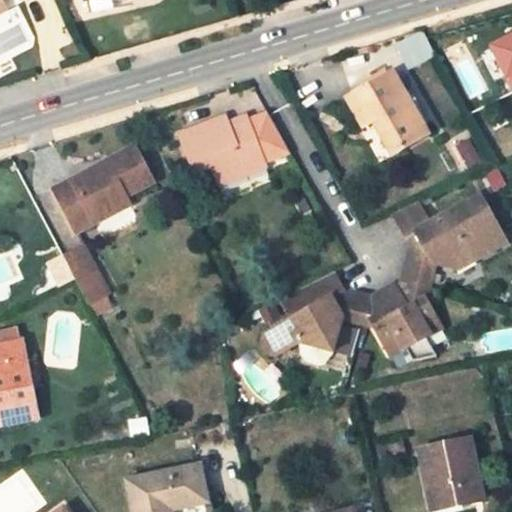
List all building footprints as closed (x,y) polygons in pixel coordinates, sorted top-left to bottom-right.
[(85,0),(87,12),(112,8),(110,0),(85,0)] [(110,0),(112,8),(130,5),(129,0),(110,0)] [(208,10),(206,0),(193,4),(195,13),(208,10)] [(511,74),(511,30),(485,43),(503,79),(511,74)] [(401,41),(410,66),(434,58),(425,33),(401,41)] [(427,134),(391,73),(346,99),(362,128),(372,122),(380,118),(399,150),(427,134)] [(511,74),(503,79),(510,92),(511,90),(511,74)] [(215,180),(244,168),(248,176),(268,168),(266,163),(287,154),(266,116),(249,123),(247,118),(227,126),(229,130),(220,134),(215,122),(179,137),(195,175),(211,169),(215,180)] [(215,122),(220,134),(229,130),(227,126),(224,118),(215,122)] [(392,154),(399,150),(380,118),(372,122),(392,154)] [(152,182),(132,147),(53,188),(76,232),(91,224),(87,216),(124,197),(152,182)] [(218,189),(248,176),(244,168),(215,180),(218,189)] [(87,216),(91,224),(128,205),(124,197),(87,216)] [(405,278),(433,286),(439,260),(456,265),(458,271),(480,258),(493,250),(508,242),(481,197),(466,204),(433,222),(419,231),(429,245),(413,254),(405,278)] [(421,202),(397,213),(410,236),(419,231),(433,222),(421,202)] [(419,231),(413,254),(429,245),(419,231)] [(108,295),(83,247),(63,257),(74,277),(88,305),(106,296),(108,295)] [(63,257),(49,265),(59,284),(74,277),(63,257)] [(406,346),(424,336),(441,326),(424,296),(405,305),(393,283),(369,297),(363,323),(364,323),(372,325),(389,355),(406,346)] [(369,297),(343,290),(330,296),(332,301),(313,311),(311,306),(288,318),(266,329),(262,339),(269,352),(279,356),(301,344),(302,356),(308,363),(319,367),(328,363),(335,354),(344,320),(363,323),(369,297)] [(93,314),(111,305),(106,296),(88,305),(93,314)] [(411,354),(429,343),(424,336),(406,346),(411,354)] [(0,425),(35,418),(18,342),(0,346),(0,425)] [(146,421),(134,424),(137,438),(149,436),(146,421)] [(481,498),(468,440),(418,451),(431,509),(481,498)] [(400,445),(378,450),(381,460),(402,455),(400,445)] [(24,487),(41,479),(35,466),(18,474),(24,487)] [(206,502),(198,467),(127,483),(132,511),(169,511),(170,511),(206,502)]
